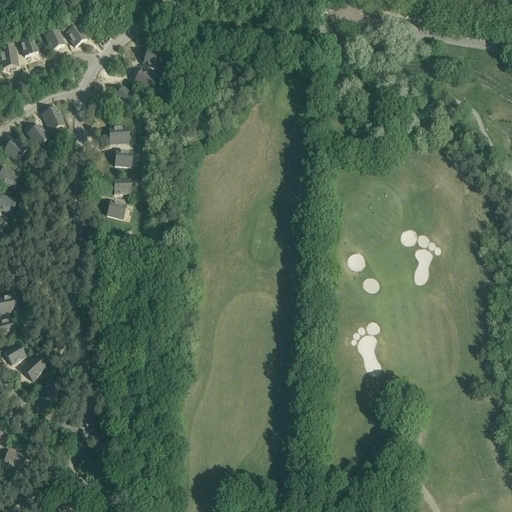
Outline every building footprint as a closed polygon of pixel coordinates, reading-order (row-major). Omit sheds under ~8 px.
[(78,26),(65,35),(75,49),(88,41),(78,26)] [(58,31),(44,38),(51,53),(65,47),(58,31)] [(33,37),(18,43),(24,59),(39,54),(33,37)] [(15,48),(0,51),(0,60),(2,71),(19,68),(15,48)] [(163,57),(147,51),(142,66),(158,71),(163,57)] [(155,79),(141,71),(133,84),(148,93),(155,79)] [(124,88),(113,100),(125,111),(136,99),(124,88)] [(57,109),(42,116),(50,134),(65,127),(57,109)] [(39,127),(27,136),(37,150),(49,140),(39,127)] [(128,129),(108,130),(109,146),(129,145),(128,129)] [(12,141),(3,153),(17,164),(26,152),(12,141)] [(132,154),(115,153),(114,168),(131,170),(132,154)] [(21,175),(3,169),(0,177),(0,185),(15,191),(21,175)] [(130,180),(113,181),(114,197),(131,196),(130,180)] [(17,200),(0,196),(0,197),(0,212),(13,215),(17,200)] [(127,207),(110,202),(106,218),(123,222),(127,207)] [(126,236),(110,244),(117,259),(133,252),(126,236)] [(16,296),(0,299),(0,314),(0,317),(19,313),(16,296)] [(12,320),(0,323),(0,336),(1,340),(17,335),(12,320)] [(18,346),(4,354),(12,368),(26,359),(18,346)] [(36,358),(21,371),(33,383),(47,370),(36,358)] [(62,390),(49,383),(42,398),(55,404),(62,390)] [(26,458),(8,452),(3,467),(20,474),(26,458)] [(106,467),(91,460),(85,474),(100,481),(106,467)] [(79,480),(69,492),(81,503),(91,492),(79,480)] [(73,511),(75,510),(61,501),(53,511),(73,511)]
